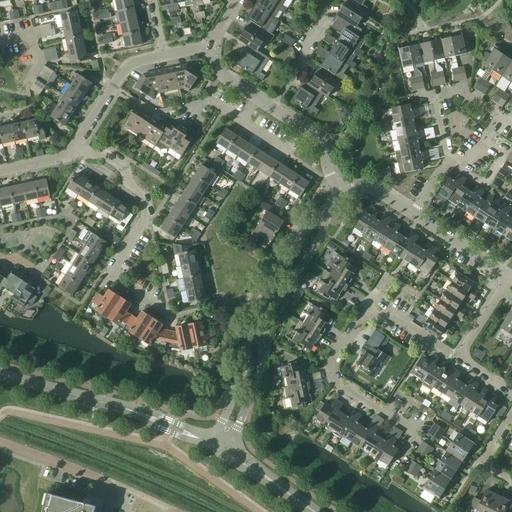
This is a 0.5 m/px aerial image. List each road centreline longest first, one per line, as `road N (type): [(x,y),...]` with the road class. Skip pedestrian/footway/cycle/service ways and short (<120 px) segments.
road 1 (residential): [(461,360),(373,306),(333,376),(412,431)]
road 2 (residential): [(72,147),(124,168),(144,215),(108,274),(168,313)]
road 3 (residential): [(245,405),(266,322),(338,188)]
road 4 (residential): [(338,188),(252,313),(233,393)]
road 5 (tertiary): [(220,441),(0,375)]
road 6 (residential): [(447,161),(433,99),(464,92),(505,118),(475,161)]
road 7 (residential): [(162,55),(127,64),(72,147)]
road 8 (residential): [(0,442),(107,483),(109,502)]
road 9 (residential): [(271,109),(328,0)]
